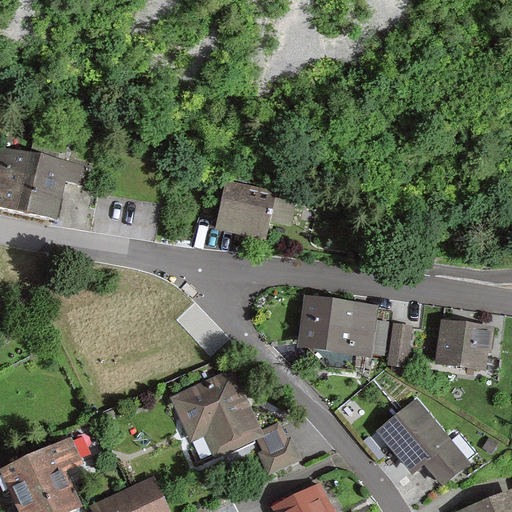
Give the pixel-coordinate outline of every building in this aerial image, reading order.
[(0,210),(51,221),(59,182),(78,186),(81,167),(0,150),(0,210)] [(224,186),(215,230),(264,240),(270,213),(269,213),(272,196),(224,186)] [(365,353),(369,324),(352,321),(353,309),(332,306),(332,309),(307,306),(302,345),(325,368),(352,372),(354,352),(365,353)] [(387,367),(403,369),(408,329),(392,327),(387,367)] [(485,352),(488,333),(443,327),(438,365),(479,370),(482,351),(485,352)] [(215,455),(256,436),(229,377),(174,402),(186,428),(199,422),(215,455)] [(381,434),(412,471),(422,463),(440,484),(462,466),(413,408),(381,434)] [(267,474),(296,461),(288,443),(259,456),(267,474)] [(21,511),(72,511),(74,511),(58,476),(65,472),(63,469),(72,465),(63,445),(0,473),(0,487),(4,495),(12,491),(21,511)] [(164,511),(150,483),(92,510),(93,511),(164,511)] [(323,511),(329,510),(317,487),(303,494),(305,498),(276,511),(323,511)] [(511,511),(511,508),(508,498),(472,511),(511,511)]
